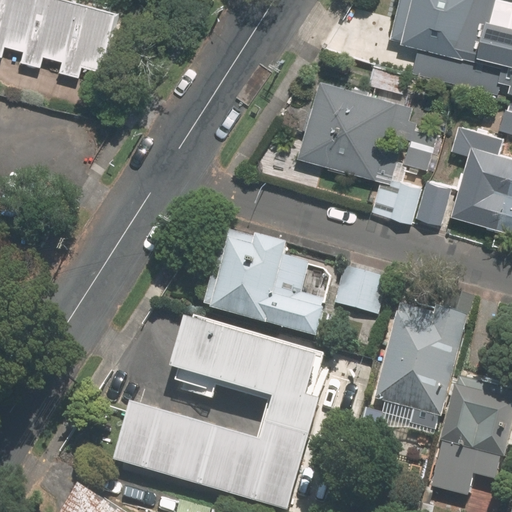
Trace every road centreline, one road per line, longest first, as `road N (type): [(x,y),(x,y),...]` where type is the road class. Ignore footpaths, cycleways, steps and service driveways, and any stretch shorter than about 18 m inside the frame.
road 1 (residential): [(511,275),(162,175)]
road 2 (residential): [(162,175),(0,427)]
road 3 (residential): [(274,0),(162,175)]
